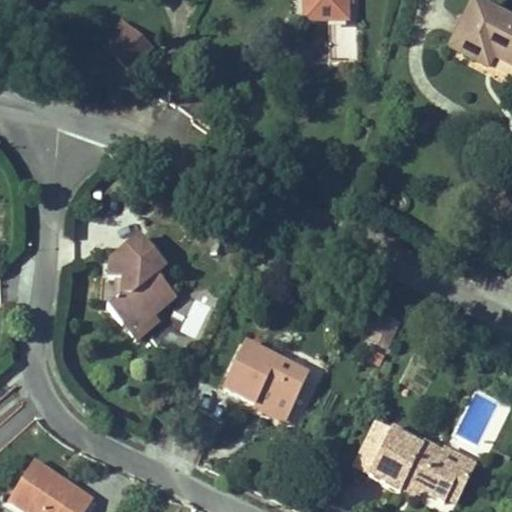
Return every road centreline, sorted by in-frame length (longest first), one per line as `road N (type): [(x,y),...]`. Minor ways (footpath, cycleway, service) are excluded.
road 1 (residential): [(57,115),(34,356),(41,384),(81,431),(242,511)]
road 2 (tertiary): [(511,321),(456,301),(136,141),(57,115)]
